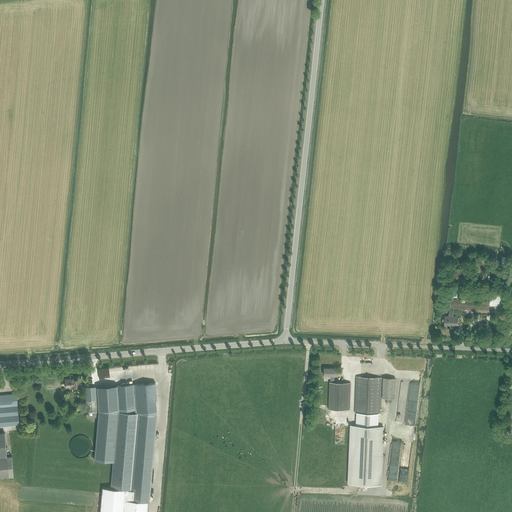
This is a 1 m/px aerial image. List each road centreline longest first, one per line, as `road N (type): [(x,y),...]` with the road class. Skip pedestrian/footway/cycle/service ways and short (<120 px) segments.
road 1 (unclassified): [(287,342),(321,0)]
road 2 (unclassified): [(0,365),(287,342)]
road 3 (unclassified): [(287,342),(511,351)]
road 4 (track): [(291,511),(308,343)]
